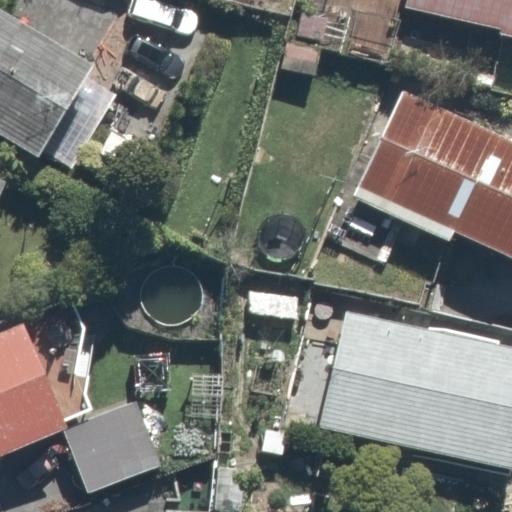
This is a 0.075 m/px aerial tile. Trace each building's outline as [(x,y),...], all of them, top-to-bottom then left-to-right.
[(511,0),(407,0),(405,12),(511,36),(511,0)] [(0,14),(0,132),(56,164),(107,76),(0,14)] [(511,137),(406,89),(357,196),(511,267),(511,137)] [(511,356),(340,314),(311,428),(511,477),(511,356)] [(37,327),(0,341),(0,463),(78,433),(37,327)]
